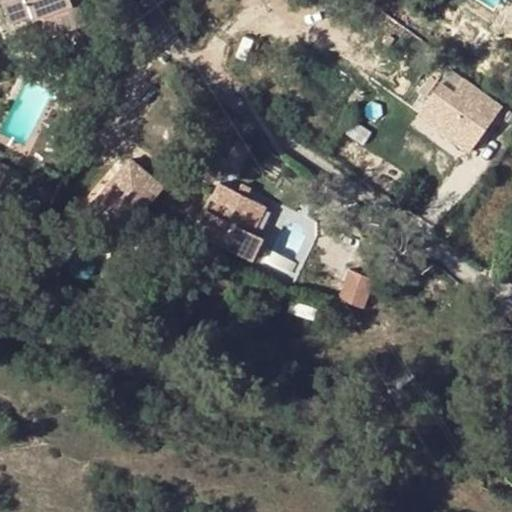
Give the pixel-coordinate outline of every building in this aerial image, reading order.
[(28,8),(29,11),(57,0),(0,0),(0,9),(3,17),(28,8)] [(70,9),(66,0),(57,0),(29,11),(34,23),(70,9)] [(421,113),(472,149),(502,107),(463,79),(454,93),(442,84),(421,113)] [(146,148),(138,139),(111,166),(132,189),(174,146),(161,133),(146,148)] [(256,144),(243,136),(230,157),(243,165),(256,144)] [(267,207),(224,185),(198,232),(248,261),(261,239),(254,236),(267,207)] [(337,296),(362,306),(374,278),(349,268),(337,296)] [(309,303),(317,288),(315,272),(303,299),(309,303)] [(325,312),(339,283),(315,272),(317,288),(309,303),(325,312)] [(511,414),(511,382),(496,405),(511,414)]
